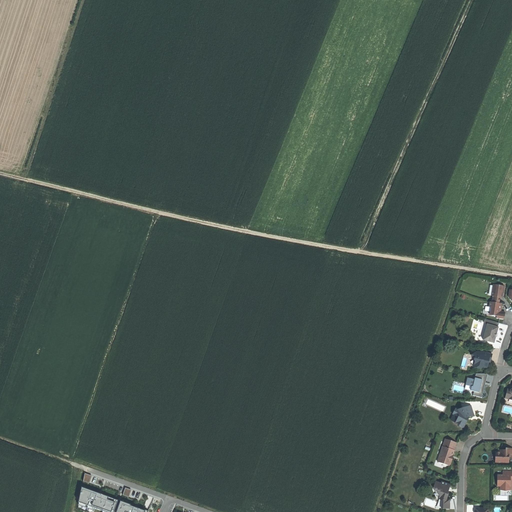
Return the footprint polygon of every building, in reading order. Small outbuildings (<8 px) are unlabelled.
[(493,297),(492,303),(499,304),(500,298),(500,296),(503,297),(505,287),(493,285),(492,292),(494,293),(493,297)] [(492,303),(490,302),(489,307),(491,307),(490,313),(493,313),(493,316),(497,316),(497,318),(504,319),(505,316),(505,312),(500,312),(502,304),(499,304),(492,303)] [(484,340),(494,343),(496,337),(497,333),(498,327),(487,324),(484,340)] [(493,355),(484,352),(483,354),(476,352),(472,355),(476,363),(475,368),(482,369),(482,368),(487,369),(488,365),(489,361),(491,361),(493,355)] [(474,390),(473,395),(483,397),(486,380),(493,382),(494,375),(476,371),(475,378),(468,377),(465,388),(474,390)] [(458,418),(468,421),(467,419),(468,418),(475,416),(471,406),(463,409),(463,410),(459,411),(458,410),(456,409),(453,415),(458,418)] [(468,421),(458,418),(457,421),(460,423),(459,425),(460,428),(462,429),(464,428),(468,421)] [(445,440),(443,447),(453,451),(456,443),(445,440)] [(453,454),(454,451),(453,451),(443,447),(442,447),(437,463),(449,466),(449,465),(451,465),(453,459),(452,456),(453,454)] [(511,449),(506,449),(506,451),(506,452),(504,452),(504,451),(503,451),(501,452),(501,453),(496,453),(496,458),(497,458),(497,463),(509,463),(509,457),(511,457),(511,449)] [(511,471),(503,471),(503,475),(498,475),(498,487),(501,487),(501,490),(506,491),(511,490),(511,485),(511,484),(511,482),(511,480),(511,479),(511,471)] [(83,481),(90,482),(92,474),(85,473),(83,481)] [(441,484),(436,482),(434,488),(435,491),(438,492),(441,496),(439,499),(443,501),(442,504),(442,509),(450,509),(450,500),(447,499),(448,496),(449,493),(448,491),(449,488),(450,488),(451,486),(442,482),(441,484)] [(114,511),(118,499),(82,487),(78,501),(79,502),(78,505),(95,510),(95,508),(107,511),(114,511)] [(125,487),(123,494),(129,496),(132,489),(125,487)] [(130,504),(121,501),(116,511),(148,511),(149,510),(135,506),(135,507),(130,505),(130,504)]
